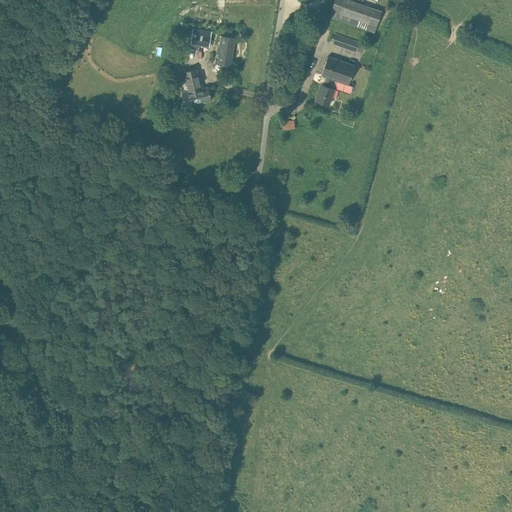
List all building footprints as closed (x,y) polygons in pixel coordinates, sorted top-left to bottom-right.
[(350,0),(334,0),(329,16),(375,32),(382,11),(350,0)] [(193,28),(190,44),(191,44),(209,47),(211,34),(211,31),(193,28)] [(219,53),(217,63),(230,65),(235,38),(222,36),(220,46),(223,47),(222,53),(219,53)] [(355,40),(351,49),(356,51),(357,50),(359,42),(355,40)] [(354,65),(337,59),(328,56),(321,75),(326,77),(323,85),(321,84),(315,100),(329,105),(335,89),(334,88),(336,80),(348,84),(354,65)] [(185,106),(202,102),(211,100),(208,87),(202,88),(197,68),(181,72),(185,90),(181,90),(185,106)] [(283,130),(295,128),(294,120),(282,121),(283,130)]
